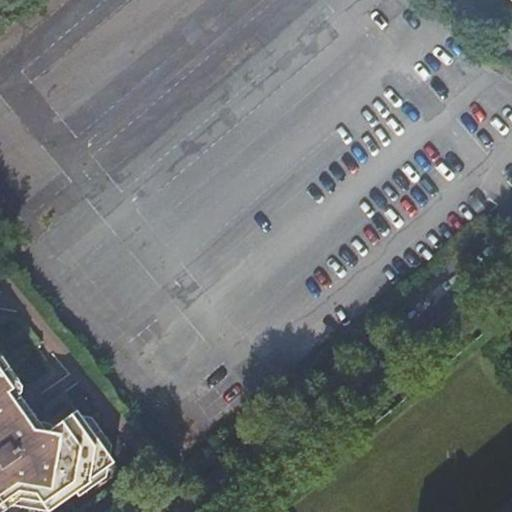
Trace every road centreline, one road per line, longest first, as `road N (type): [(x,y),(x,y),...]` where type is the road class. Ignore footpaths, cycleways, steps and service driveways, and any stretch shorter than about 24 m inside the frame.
road 1 (unknown): [(169,269),(454,4),(509,54),(440,125)]
road 2 (tertiary): [(207,511),(302,416),(511,234)]
